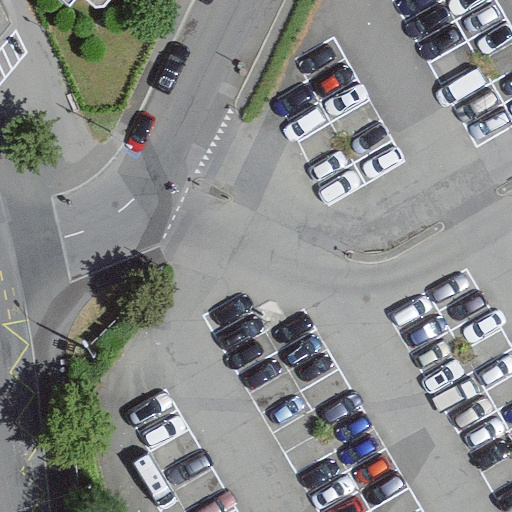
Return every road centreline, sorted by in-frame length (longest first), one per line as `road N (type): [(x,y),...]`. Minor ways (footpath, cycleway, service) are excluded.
road 1 (residential): [(0,258),(104,222),(137,196),(240,0)]
road 2 (tertiary): [(23,511),(0,346)]
